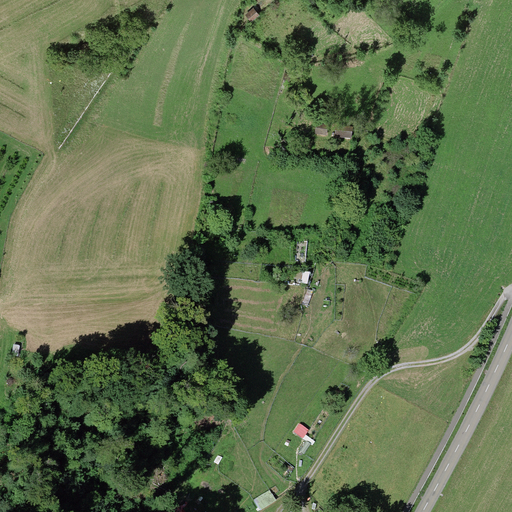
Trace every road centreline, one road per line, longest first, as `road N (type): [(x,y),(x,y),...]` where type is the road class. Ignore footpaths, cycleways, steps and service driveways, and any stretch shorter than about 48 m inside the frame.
road 1 (track): [(270,511),(307,479),(380,373),(453,356),(476,340),(511,289)]
road 2 (secondary): [(422,511),(511,333)]
